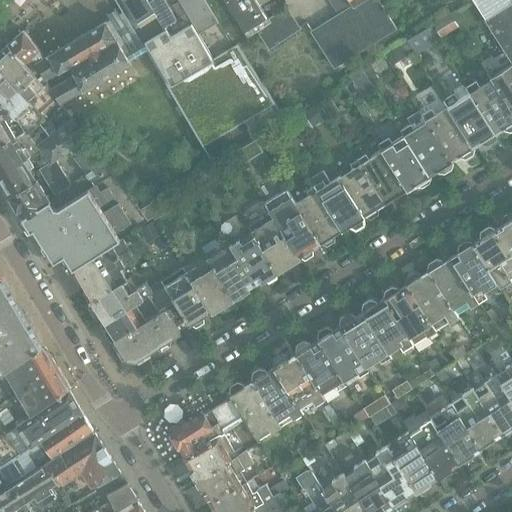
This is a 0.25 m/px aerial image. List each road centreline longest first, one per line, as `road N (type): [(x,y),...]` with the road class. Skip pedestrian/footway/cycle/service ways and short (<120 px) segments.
road 1 (residential): [(112,412),(511,167)]
road 2 (residential): [(112,412),(0,237)]
